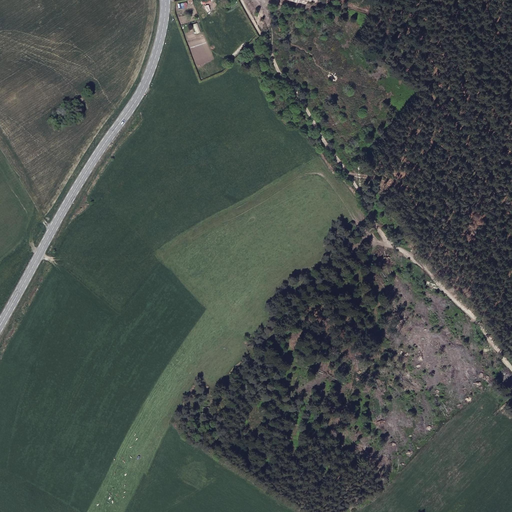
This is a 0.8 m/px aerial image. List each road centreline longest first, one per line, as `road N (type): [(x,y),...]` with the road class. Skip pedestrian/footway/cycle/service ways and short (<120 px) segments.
road 1 (track): [(240,0),(385,235),(511,365)]
road 2 (secondary): [(162,0),(160,41),(137,99),(96,154),(0,324)]
